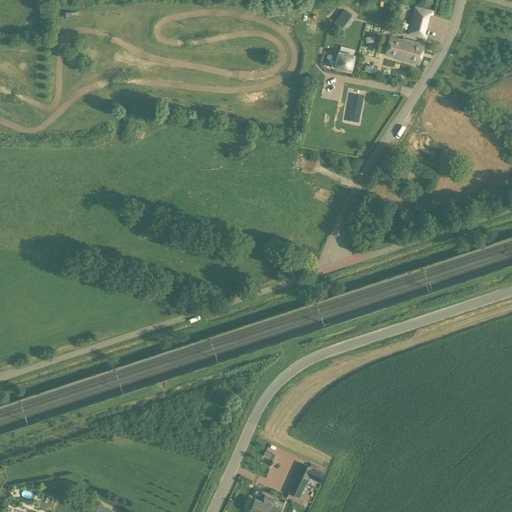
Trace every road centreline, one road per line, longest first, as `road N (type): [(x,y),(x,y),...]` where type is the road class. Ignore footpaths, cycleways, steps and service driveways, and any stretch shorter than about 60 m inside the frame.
road 1 (motorway): [(511,145),(0,311)]
road 2 (motorway): [(0,337),(511,176)]
road 3 (unclassified): [(210,511),(254,414),(282,375),(315,356),(511,292)]
road 4 (unclassified): [(337,263),(334,234),(346,204),(441,52),(459,0)]
